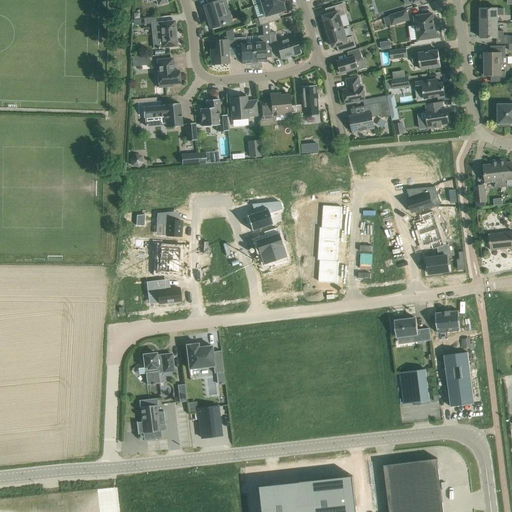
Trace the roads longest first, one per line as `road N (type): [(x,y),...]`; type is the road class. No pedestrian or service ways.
road 1 (tertiary): [(110,467),(456,432),(483,452),(491,511)]
road 2 (residential): [(194,324),(197,205),(228,202),(256,316)]
road 3 (residential): [(352,304),(358,187),(388,184),(417,296)]
road 4 (residential): [(110,467),(118,354),(144,330),(194,324)]
road 5 (residential): [(320,57),(279,75),(205,76),(195,61),(186,0)]
road 6 (residential): [(511,145),(484,132),(474,112),(457,0)]
